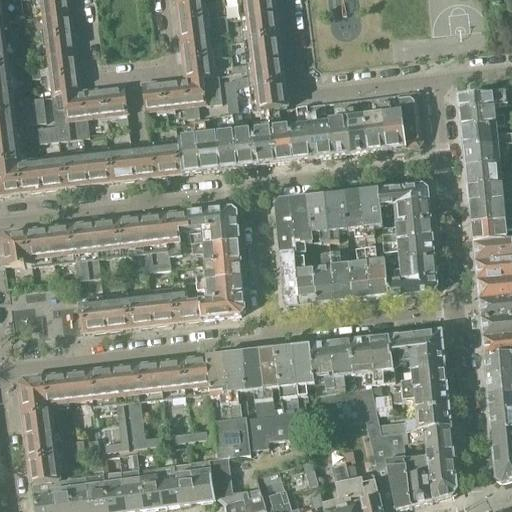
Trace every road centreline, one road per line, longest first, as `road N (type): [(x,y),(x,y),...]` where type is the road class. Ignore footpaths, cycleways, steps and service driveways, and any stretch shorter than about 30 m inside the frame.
road 1 (residential): [(267,334),(0,374)]
road 2 (residential): [(437,81),(312,95),(297,86),(286,0)]
road 3 (residential): [(479,511),(458,308)]
road 4 (residential): [(253,191),(445,163)]
road 5 (residential): [(458,308),(267,334)]
road 6 (residential): [(0,219),(147,202)]
road 7 (residential): [(458,308),(445,163)]
road 8 (residential): [(267,334),(253,191)]
road 9 (residential): [(147,202),(130,75)]
road 10 (residential): [(130,75),(91,80),(80,0)]
